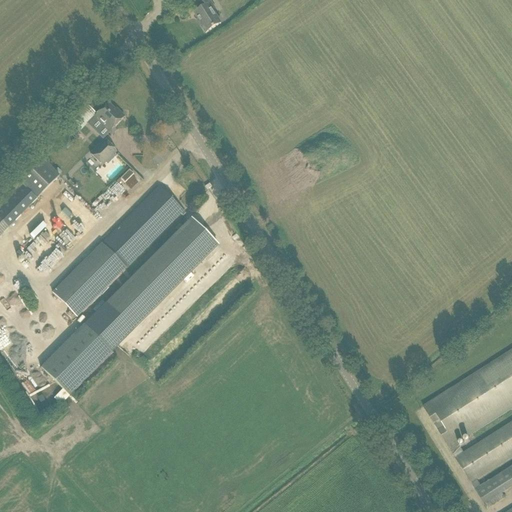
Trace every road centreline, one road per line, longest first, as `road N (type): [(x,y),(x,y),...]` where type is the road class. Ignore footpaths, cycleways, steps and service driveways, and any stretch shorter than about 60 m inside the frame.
road 1 (unclassified): [(433,511),(111,0)]
road 2 (track): [(0,169),(133,36)]
